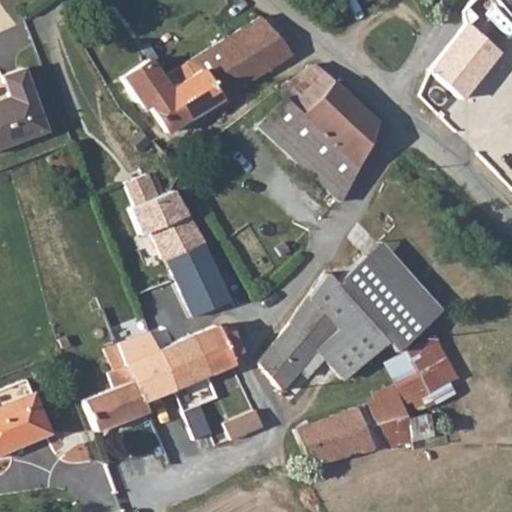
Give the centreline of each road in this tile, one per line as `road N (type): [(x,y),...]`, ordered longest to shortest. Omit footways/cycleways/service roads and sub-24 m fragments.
road 1 (unclassified): [(392,114),(343,224),(247,354),(273,414),(265,448),(0,487)]
road 2 (unclassified): [(267,0),(392,114)]
road 3 (unclassified): [(392,114),(511,230)]
road 4 (unknown): [(392,114),(465,0)]
